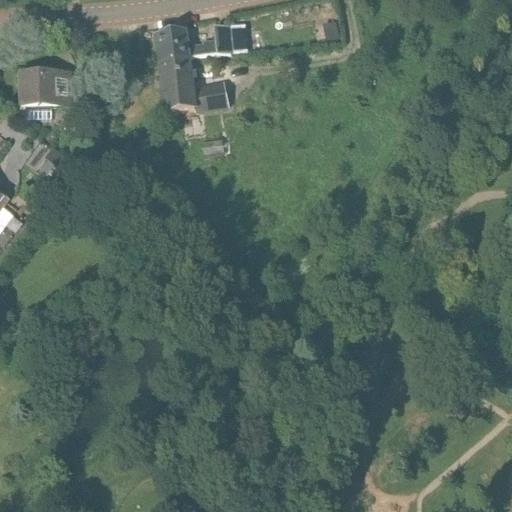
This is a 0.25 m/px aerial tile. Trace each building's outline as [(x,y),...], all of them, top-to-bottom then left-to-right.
[(339,41),(336,25),(323,27),(326,44),(339,41)] [(203,48),(187,50),(185,33),(158,37),(161,66),(189,62),(189,60),(218,58),(233,57),(230,29),(214,31),(216,45),(203,46),(203,48)] [(189,62),(161,66),(168,117),(195,114),(196,115),(230,111),(224,85),(193,90),(189,62)] [(80,82),(67,81),(67,78),(19,79),(19,111),(68,110),(68,102),(81,102),(80,82)] [(137,154),(129,143),(107,158),(114,169),(137,154)] [(69,182),(78,171),(52,151),(44,162),(63,177),(58,184),(64,188),(69,182)] [(0,215),(8,205),(0,198),(0,215)] [(251,474),(240,460),(231,467),(242,481),(251,474)]
